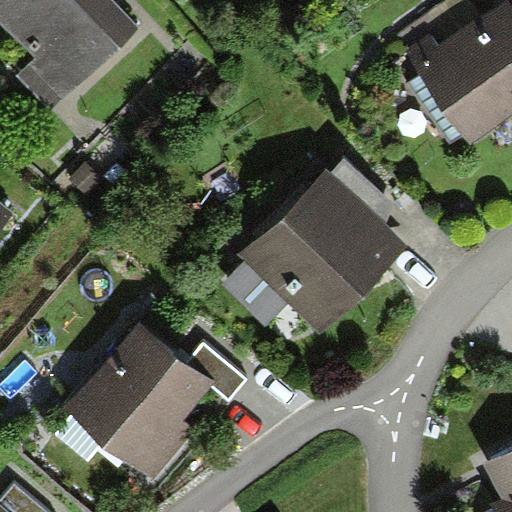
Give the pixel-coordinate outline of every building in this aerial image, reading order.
[(125,18),(104,0),(0,0),(0,5),(42,43),(20,67),(54,97),(125,18)] [(511,0),(505,0),(404,74),(460,150),(511,112),(511,0)] [(375,207),(325,163),(228,275),(314,350),(393,259),(357,228),(375,207)] [(0,219),(8,207),(0,201),(0,219)] [(177,370),(128,337),(71,419),(144,470),(203,385),(224,400),(243,372),(197,341),(177,370)] [(511,511),(511,455),(469,478),(487,511),(511,511)] [(0,492),(0,511),(44,511),(45,511),(4,486),(0,492)]
